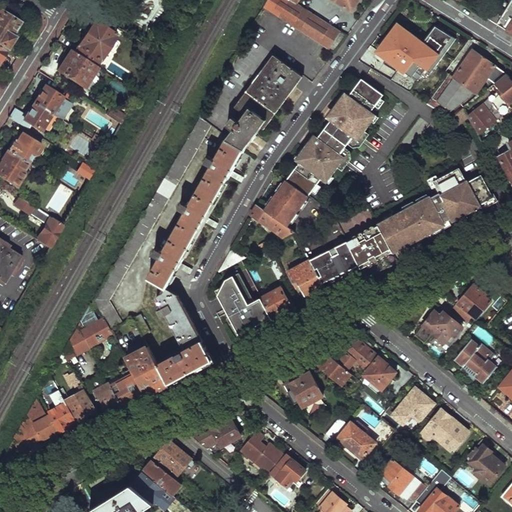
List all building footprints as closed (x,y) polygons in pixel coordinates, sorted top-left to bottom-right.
[(269,0),(265,8),(332,54),(345,37),(297,4),(299,0),(269,0)] [(334,0),(351,11),(358,0),(334,0)] [(511,0),(504,11),(497,24),(511,33),(511,0)] [(487,18),(497,24),(504,11),(497,6),(495,10),(492,9),(487,18)] [(0,45),(7,50),(14,38),(12,36),(20,24),(0,11),(0,45)] [(73,52),(96,66),(115,35),(92,21),(73,52)] [(403,38),(407,40),(405,42),(410,46),(405,54),(428,69),(434,59),(429,55),(439,41),(413,23),(403,38)] [(56,71),(83,87),(96,66),(73,52),(69,50),(56,71)] [(428,104),(452,118),(453,117),(464,108),(481,95),(478,92),(489,75),(498,81),(506,74),(472,52),(454,77),(449,74),(438,90),(428,104)] [(276,57),(220,132),(227,137),(226,139),(244,150),(286,93),(290,95),(297,86),(293,84),(300,75),(276,57)] [(498,81),(492,86),(497,92),(468,115),(469,117),(479,135),(511,109),(509,106),(511,102),(511,80),(506,74),(498,81)] [(384,95),(362,78),(349,96),(346,94),(340,103),(337,107),(335,109),(333,113),(331,119),(331,120),(354,135),(353,136),(362,142),(368,134),(363,130),(371,121),(374,116),(370,113),(376,106),(381,98),(384,95)] [(33,102),(51,113),(61,96),(44,85),(33,102)] [(349,96),(344,92),(337,101),(340,103),(346,94),(349,96)] [(381,98),(376,106),(379,108),(385,101),(381,98)] [(32,125),(40,130),(51,113),(33,102),(25,114),(14,108),(8,117),(29,130),(32,125)] [(121,124),(127,115),(112,106),(107,115),(121,124)] [(468,115),(464,108),(453,117),(459,123),(469,117),(468,115)] [(201,118),(96,300),(102,311),(105,317),(112,330),(123,324),(111,300),(212,125),(201,118)] [(354,135),(331,120),(318,138),(317,138),(314,139),(311,142),(308,145),(304,150),(302,153),(332,172),(337,166),(342,169),(348,161),(338,154),(344,147),(347,142),(352,135),(353,136),(354,135)] [(6,149),(27,161),(31,155),(35,155),(41,145),(20,131),(15,139),(13,138),(6,149)] [(361,144),(352,138),(353,136),(352,135),(347,142),(352,146),(360,146),(361,144)] [(362,142),(353,136),(352,138),(361,144),(362,142)] [(482,143),(490,155),(497,151),(489,137),(482,143)] [(206,218),(229,177),(240,183),(242,180),(244,177),(232,171),(244,150),(226,139),(214,160),(206,155),(202,162),(211,167),(189,206),(180,201),(176,209),(184,213),(162,252),(154,248),(149,255),(158,260),(148,278),(166,288),(177,268),(189,275),(191,272),(192,269),(181,262),(203,223),(215,229),(216,226),(218,223),(206,218)] [(499,157),(511,180),(511,142),(507,145),(511,151),(499,157)] [(344,147),(338,154),(348,161),(351,158),(349,150),(344,147)] [(0,159),(0,176),(15,186),(24,172),(22,170),(27,161),(6,149),(0,159)] [(332,172),(302,153),(297,160),(300,162),(299,162),(286,180),(308,196),(311,192),(317,184),(322,177),(326,180),(330,175),(332,172)] [(22,170),(24,172),(27,174),(32,165),(27,161),(22,170)] [(76,170),(90,179),(91,177),(95,170),(91,168),(81,162),(76,170)] [(410,209),(379,226),(399,261),(406,257),(408,256),(410,253),(410,249),(410,246),(409,244),(410,244),(422,237),(435,230),(445,225),(444,223),(450,220),(453,219),(454,220),(458,218),(464,214),(467,213),(493,198),(491,194),(481,175),(467,183),(459,168),(438,179),(433,182),(436,187),(440,193),(424,201),(419,204),(416,206),(410,209)] [(436,187),(433,182),(438,179),(436,176),(428,180),(432,189),(436,187)] [(308,196),(286,180),(265,210),(285,226),(308,196)] [(320,187),(317,184),(311,192),(314,194),(320,187)] [(17,196),(12,192),(7,200),(13,204),(17,196)] [(381,204),(363,192),(357,198),(366,209),(369,207),(371,211),(381,204)] [(493,198),(467,213),(469,217),(500,200),(495,192),(491,194),(493,198)] [(12,205),(29,215),(31,212),(34,206),(17,196),(13,204),(12,205)] [(251,216),(284,238),(294,233),(285,226),(265,210),(257,205),(251,216)] [(31,212),(44,220),(48,214),(34,206),(31,212)] [(38,240),(51,248),(64,224),(51,216),(38,240)] [(445,225),(435,230),(437,234),(447,229),(445,225)] [(379,226),(348,242),(349,245),(359,264),(366,279),(385,269),(399,261),(379,226)] [(422,237),(410,244),(412,247),(424,241),(422,237)] [(338,251),(349,245),(348,242),(347,240),(336,246),(338,251)] [(259,246),(262,250),(268,247),(269,246),(267,241),(259,246)] [(0,280),(4,283),(21,255),(0,242),(0,280)] [(336,246),(309,260),(310,262),(322,283),(339,274),(341,273),(338,268),(344,265),(347,270),(359,264),(349,245),(338,251),(336,246)] [(260,251),(267,263),(275,259),(268,247),(262,250),(260,251)] [(232,249),(220,271),(245,258),(232,249)] [(310,262),(289,274),(295,284),(299,281),(309,298),(317,294),(326,289),(322,283),(310,262)] [(338,268),(341,273),(347,270),(344,265),(338,268)] [(498,282),(482,267),(473,272),(492,289),(498,282)] [(227,278),(227,279),(239,273),(237,271),(228,275),(227,278)] [(240,335),(272,318),(261,298),(255,302),(239,273),(227,279),(226,280),(223,287),(219,296),(231,317),(234,324),(240,335)] [(485,295),(474,286),(458,304),(477,320),(492,303),(484,297),(485,295)] [(159,364),(170,385),(193,372),(213,361),(178,295),(166,288),(163,293),(156,298),(162,309),(158,312),(161,319),(166,316),(182,346),(175,351),(177,354),(159,364)] [(272,318),(273,320),(289,311),(293,309),(281,288),(261,298),(272,318)] [(90,310),(97,314),(102,311),(96,300),(90,310)] [(471,318),(456,306),(451,311),(466,323),(471,318)] [(462,328),(443,313),(440,316),(435,312),(415,335),(424,343),(432,334),(445,344),(452,335),(454,338),(462,328)] [(135,319),(144,337),(153,332),(142,314),(135,319)] [(86,336),(92,348),(115,336),(112,330),(105,317),(86,328),(82,330),(86,336)] [(75,337),(77,341),(86,336),(82,330),(81,327),(75,337)] [(454,338),(452,335),(445,344),(449,347),(456,339),(454,338)] [(71,345),(77,356),(92,348),(86,336),(77,341),(72,344),(71,345)] [(366,370),(378,355),(360,341),(351,352),(349,354),(348,353),(342,359),(340,357),(337,361),(348,370),(355,361),(361,366),(366,370)] [(479,347),(471,341),(452,362),(463,371),(465,369),(471,374),(484,384),(497,368),(490,363),(495,356),(482,345),(479,347)] [(135,374),(147,397),(159,390),(170,385),(159,364),(150,347),(127,359),(135,374)] [(337,361),(330,355),(328,359),(327,358),(325,358),(321,363),(320,365),(320,368),(343,387),(351,378),(357,383),(359,379),(358,378),(354,375),(348,370),(337,361)] [(397,372),(379,357),(365,374),(383,389),(397,372)] [(366,370),(361,366),(354,375),(358,378),(366,370)] [(323,397),(310,373),(293,382),(291,383),(293,390),(289,392),(290,394),(295,404),(300,402),(303,408),(323,397)] [(511,373),(501,386),(511,395),(511,373)] [(68,400),(85,430),(93,426),(88,417),(94,414),(98,412),(76,374),(70,377),(77,389),(80,388),(82,392),(68,400)] [(112,387),(124,409),(137,402),(147,397),(135,374),(112,387)] [(293,390),(291,383),(293,382),(292,379),(289,381),(282,385),(288,395),(290,394),(289,392),(293,390)] [(100,399),(103,407),(102,408),(108,418),(116,413),(124,409),(112,387),(111,383),(94,392),(98,400),(100,399)] [(419,390),(415,387),(409,395),(412,398),(419,390)] [(435,403),(419,390),(412,398),(409,395),(392,415),(403,424),(412,413),(421,421),(435,403)] [(383,401),(378,397),(369,408),(374,412),(383,401)] [(60,432),(61,433),(71,427),(70,425),(74,423),(77,421),(65,399),(57,403),(60,409),(50,415),(50,416),(60,432)] [(390,407),(383,401),(374,412),(381,419),(390,407)] [(458,423),(442,410),(422,433),(430,440),(433,435),(453,452),(467,435),(462,432),(455,425),(458,423)] [(60,432),(50,416),(32,426),(22,441),(26,449),(46,439),(60,432)] [(231,418),(220,424),(222,428),(233,422),(231,418)] [(347,424),(340,418),(327,434),(333,439),(347,424)] [(217,425),(212,428),(223,447),(241,436),(233,422),(222,428),(220,424),(217,425)] [(356,425),(352,422),(339,438),(347,445),(349,443),(357,450),(355,452),(364,459),(377,442),(365,433),(367,429),(359,422),(356,425)] [(455,425),(462,432),(464,429),(458,423),(455,425)] [(192,435),(215,454),(224,449),(223,447),(212,428),(210,425),(198,432),(192,435)] [(396,431),(390,426),(381,437),(387,442),(396,431)] [(263,435),(256,430),(240,449),(270,473),(271,472),(283,456),(270,445),(267,448),(264,446),(258,441),(263,435)] [(161,452),(155,458),(177,476),(192,459),(176,446),(170,441),(165,447),(168,449),(164,454),(161,452)] [(349,443),(347,445),(355,452),(357,450),(349,443)] [(480,450),(476,446),(469,455),(473,459),(471,462),(478,468),(476,470),(491,483),(505,466),(496,459),(498,456),(485,444),(480,450)] [(165,447),(163,445),(158,450),(161,452),(164,454),(168,449),(165,447)] [(306,471),(286,454),(283,456),(271,472),(288,487),(294,480),(297,482),(306,471)] [(2,462),(8,471),(13,468),(18,466),(13,456),(2,462)] [(421,482),(393,459),(383,472),(385,475),(381,480),(398,493),(406,500),(414,491),(421,482)] [(183,484),(153,460),(143,472),(165,490),(172,496),(183,484)] [(452,477),(443,469),(430,484),(436,489),(419,510),(421,511),(454,511),(459,506),(441,490),(452,477)] [(143,472),(132,485),(154,502),(165,490),(143,472)] [(427,487),(421,482),(414,491),(420,496),(427,487)] [(110,494),(112,497),(132,485),(130,483),(120,490),(119,489),(110,494)] [(154,502),(132,485),(112,497),(97,507),(101,511),(141,511),(147,509),(155,503),(154,502)] [(347,504),(329,489),(317,503),(323,508),(320,511),(352,511),(346,506),(347,504)]
